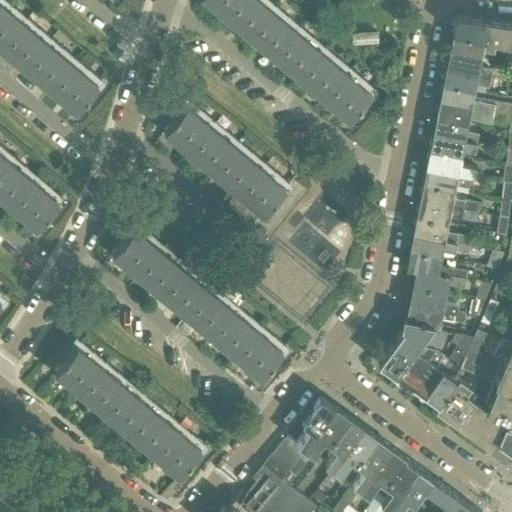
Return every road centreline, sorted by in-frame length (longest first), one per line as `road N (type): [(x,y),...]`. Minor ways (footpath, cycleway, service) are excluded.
road 1 (residential): [(394,188),(189,18),(160,13)]
road 2 (residential): [(71,256),(273,417)]
road 3 (residential): [(511,504),(325,366)]
road 4 (residential): [(325,366),(377,275),(394,188)]
road 5 (residential): [(394,188),(429,0)]
road 6 (residential): [(145,511),(0,391)]
road 7 (residential): [(255,240),(122,137)]
road 8 (residential): [(112,168),(0,77)]
road 9 (residential): [(184,511),(273,417)]
